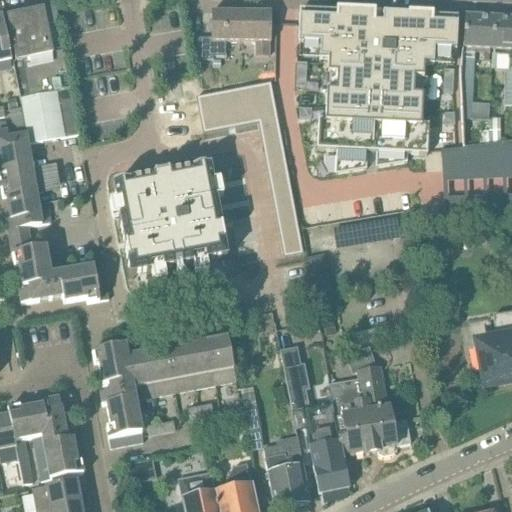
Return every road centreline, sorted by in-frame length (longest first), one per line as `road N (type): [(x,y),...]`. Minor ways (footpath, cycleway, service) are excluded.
road 1 (unknown): [(5,331),(64,311),(247,284),(253,257),(241,217)]
road 2 (residential): [(0,395),(72,382),(83,393),(105,511)]
road 3 (residential): [(511,442),(356,511)]
